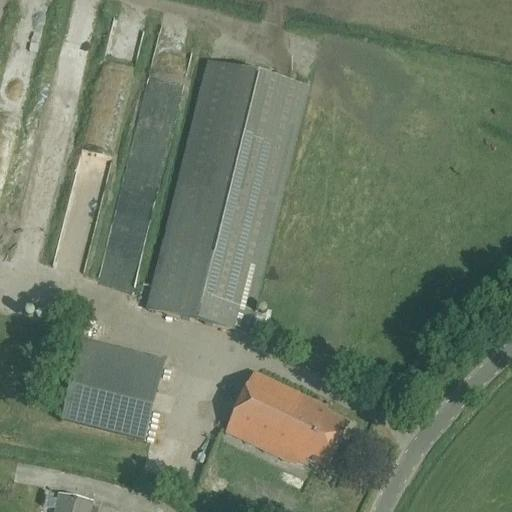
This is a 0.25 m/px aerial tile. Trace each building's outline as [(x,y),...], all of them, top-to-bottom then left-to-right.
[(185,73),(188,23),(159,22),(156,71),(185,73)] [(248,335),(309,88),(210,64),(149,311),(248,335)] [(145,443),(161,377),(79,357),(63,423),(145,443)] [(316,404),(255,375),(227,433),(289,462),(290,458),(308,467),(310,463),(328,471),(349,426),(314,409),(316,404)] [(209,476),(203,489),(221,498),(227,485),(209,476)] [(57,511),(91,511),(94,503),(61,495),(57,511)]
